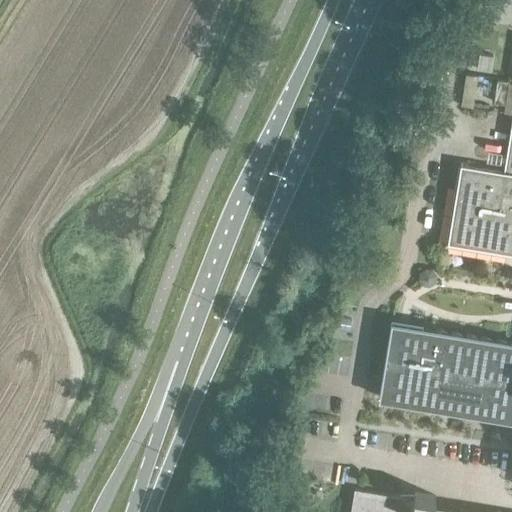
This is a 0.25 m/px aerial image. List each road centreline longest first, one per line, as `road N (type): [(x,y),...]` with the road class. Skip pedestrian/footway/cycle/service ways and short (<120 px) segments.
road 1 (primary): [(148,511),(372,0)]
road 2 (primary): [(332,0),(232,217),(164,404)]
road 3 (primary): [(164,404),(136,436),(99,511)]
